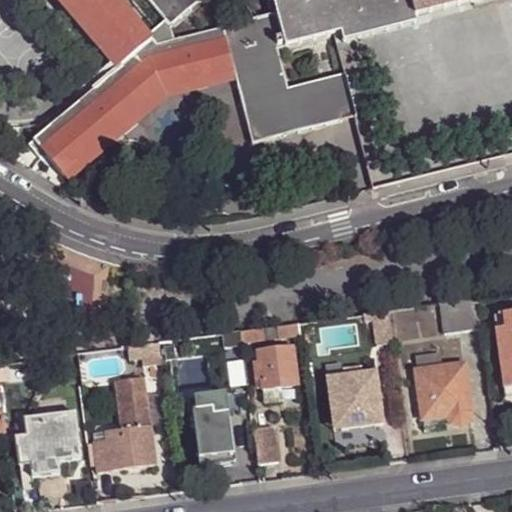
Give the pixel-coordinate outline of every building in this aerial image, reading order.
[(54,0),(89,40),(93,36),(62,0),(54,0)] [(62,0),(93,36),(124,11),(114,0),(62,0)] [(143,0),(162,20),(164,24),(189,3),(186,0),(143,0)] [(408,0),(293,0),(273,5),(276,16),(284,50),(333,37),(413,16),(408,0)] [(408,0),(413,16),(414,19),(489,0),(408,0)] [(93,36),(120,69),(151,43),(144,34),(124,11),(93,36)] [(59,121),(34,143),(41,153),(52,166),(64,180),(165,95),(234,77),(251,147),(355,120),(343,75),(286,90),(276,52),(284,50),(276,16),(176,42),(154,48),(151,43),(120,69),(115,72),(59,121)] [(164,24),(162,20),(152,28),(144,34),(151,43),(154,48),(176,42),(164,24)] [(89,40),(115,72),(120,69),(93,36),(89,40)] [(41,153),(34,143),(28,147),(36,157),(41,153)] [(443,338),(479,332),(474,300),(439,305),(443,338)] [(386,313),(361,316),(363,324),(371,323),(374,338),(374,337),(376,348),(391,346),(386,313)] [(505,392),(511,391),(511,316),(495,319),(505,392)] [(277,340),(300,336),(298,325),(275,328),(277,340)] [(275,328),(262,330),(264,341),(277,340),(275,328)] [(239,333),(241,344),(264,341),(262,330),(239,333)] [(236,347),(234,337),(223,338),(225,349),(236,347)] [(151,346),(126,349),(128,362),(153,358),(151,346)] [(260,377),(262,392),(279,389),(296,387),(291,347),(257,352),(258,365),(253,366),(255,378),(260,377)] [(415,373),(440,370),(438,357),(414,361),(415,373)] [(465,366),(440,370),(415,373),(422,422),(447,418),(450,425),(457,428),(461,428),(467,425),(471,420),(470,412),(465,366)] [(336,400),(338,416),(341,433),(383,427),(376,374),(372,374),(371,367),(338,371),(339,379),(326,381),(328,401),(336,400)] [(144,380),(116,384),(122,432),(150,428),(144,380)] [(279,389),(262,392),(264,404),(281,402),(279,389)] [(165,419),(163,393),(150,394),(152,420),(165,419)] [(331,417),(338,416),(336,400),(328,401),(331,417)] [(194,428),(199,461),(233,456),(228,415),(213,416),(212,410),(192,413),(194,428)] [(31,467),(31,474),(32,479),(59,475),(57,463),(80,460),(74,415),(24,422),(26,434),(27,439),(21,440),(16,441),(19,469),(31,467)] [(424,433),(461,428),(457,428),(450,425),(447,418),(422,422),(424,433)] [(122,432),(94,436),(99,475),(155,467),(150,428),(122,432)] [(253,435),(258,468),(278,466),(274,432),(253,435)] [(233,456),(199,461),(199,467),(234,463),(233,456)] [(20,475),(31,474),(31,467),(19,469),(20,475)]
